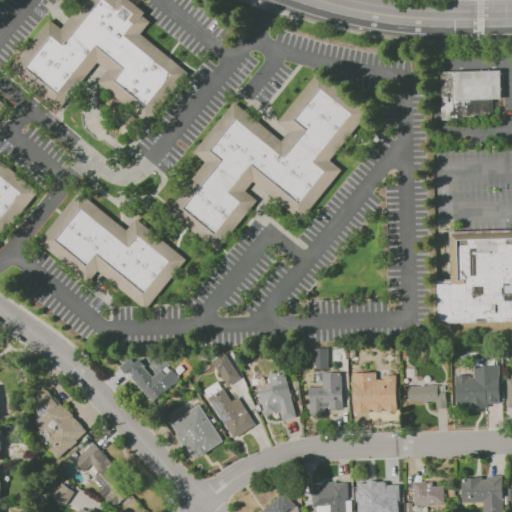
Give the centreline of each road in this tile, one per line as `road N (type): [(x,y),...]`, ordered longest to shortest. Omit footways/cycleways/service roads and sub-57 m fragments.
road 1 (residential): [(511,441),(317,448),(258,464),(201,503)]
road 2 (residential): [(209,511),(74,367),(0,314)]
road 3 (tertiary): [(329,0),(428,21),(511,19)]
